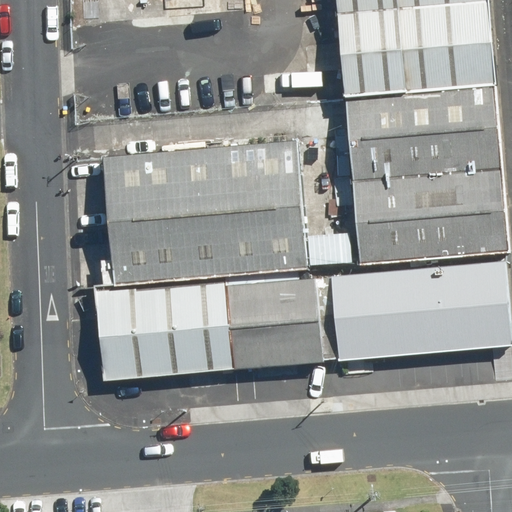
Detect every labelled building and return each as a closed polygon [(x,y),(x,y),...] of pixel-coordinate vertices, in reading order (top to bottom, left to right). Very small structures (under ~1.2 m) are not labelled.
[(490,0),(340,0),(348,98),(497,87),(490,0)] [(510,253),(497,87),(348,98),(362,265),(510,253)] [(114,279),(308,264),(299,142),(105,157),(114,279)] [(511,332),(507,265),(332,279),(339,359),(511,345),(511,332)] [(319,268),(97,286),(104,378),(327,361),(319,268)]
